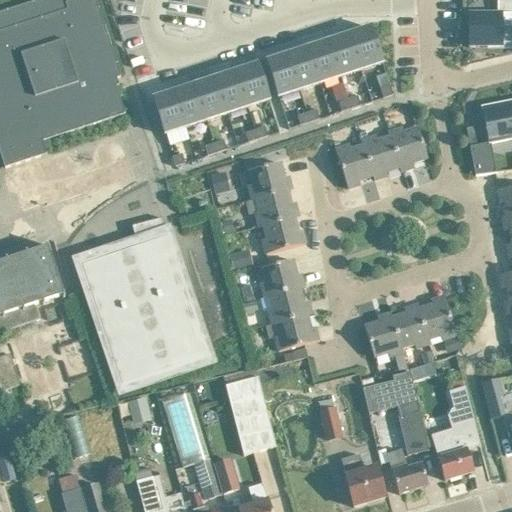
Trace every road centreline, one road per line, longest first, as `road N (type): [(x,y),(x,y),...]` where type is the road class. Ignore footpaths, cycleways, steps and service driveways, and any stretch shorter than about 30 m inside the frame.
road 1 (residential): [(161,61),(331,2),(429,4)]
road 2 (residential): [(503,501),(469,372),(496,326),(483,262)]
road 3 (residential): [(325,219),(336,286),(353,299),(483,262)]
road 4 (residential): [(453,179),(325,219)]
